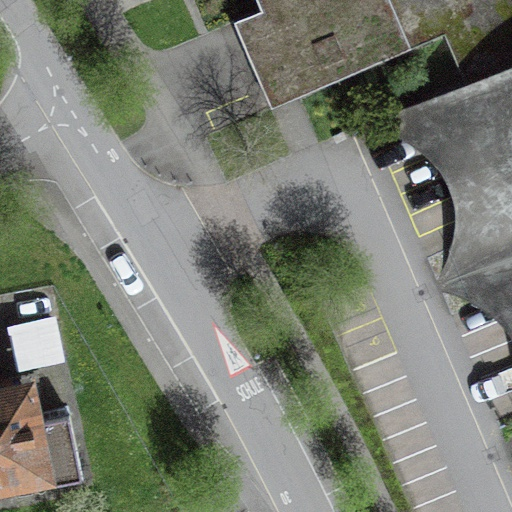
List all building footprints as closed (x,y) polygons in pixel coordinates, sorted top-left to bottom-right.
[(511,0),(258,0),(261,7),(298,92),(300,96),(447,33),(468,82),(511,63),(511,0)] [(298,92),(261,7),(235,17),(271,103),(298,92)] [(511,63),(468,82),(421,102),(511,313),(511,63)] [(49,320),(16,328),(23,361),(56,353),(49,320)] [(24,387),(0,390),(0,498),(83,483),(71,413),(30,421),(24,387)]
